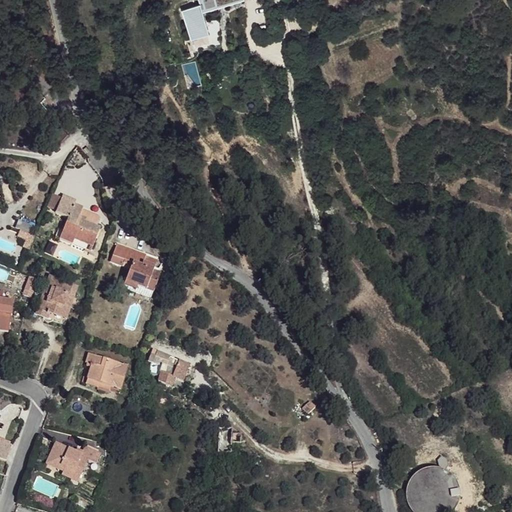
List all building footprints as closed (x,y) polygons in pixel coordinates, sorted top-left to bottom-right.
[(197,0),(199,5),(181,11),(190,40),(209,34),(203,13),(245,1),(244,0),(197,0)] [(75,203),(61,197),(56,212),(67,219),(63,232),(59,231),(56,237),(91,252),(100,229),(86,223),(85,226),(78,222),(80,217),(82,210),(74,205),(75,203)] [(80,217),(78,222),(85,226),(86,223),(87,221),(80,217)] [(33,236),(24,231),(18,246),(28,250),(33,236)] [(124,247),(119,246),(113,263),(117,265),(124,247)] [(124,247),(117,265),(123,266),(126,262),(130,249),(124,247)] [(130,249),(126,262),(134,266),(135,263),(144,266),(147,256),(130,249)] [(135,263),(134,266),(128,282),(148,289),(155,270),(144,266),(135,263)] [(162,272),(155,270),(148,289),(157,292),(162,272)] [(50,276),(35,314),(45,317),(47,313),(60,317),(65,305),(64,305),(69,294),(70,294),(73,284),(50,276)] [(128,282),(126,282),(124,288),(154,299),(157,292),(148,289),(128,282)] [(47,313),(45,317),(60,323),(65,322),(78,286),(73,284),(70,294),(69,294),(64,305),(65,305),(60,317),(47,313)] [(0,329),(9,331),(15,301),(2,299),(3,292),(0,291),(0,329)] [(151,355),(148,362),(166,371),(162,378),(160,382),(174,389),(176,380),(184,382),(186,377),(189,367),(178,364),(171,361),(171,358),(157,353),(155,357),(151,355)] [(91,357),(88,366),(93,367),(89,383),(122,393),(130,369),(91,357)] [(93,367),(89,367),(84,384),(121,397),(122,393),(89,383),(93,367)] [(197,370),(189,367),(186,377),(193,379),(197,370)] [(314,402),(308,406),(312,411),(318,408),(314,402)] [(242,434),(233,432),(232,442),(240,443),(242,434)] [(0,442),(0,465),(5,468),(13,448),(0,442)] [(58,446),(50,461),(66,470),(62,477),(77,484),(89,464),(96,467),(101,458),(86,450),(81,458),(58,446)] [(66,470),(50,461),(47,469),(62,477),(66,470)] [(426,471),(417,478),(413,482),(409,492),(409,503),(413,510),(414,511),(454,511),(457,509),(460,500),(460,491),(459,486),(456,480),(450,474),(444,471),(437,470),(426,471)]
